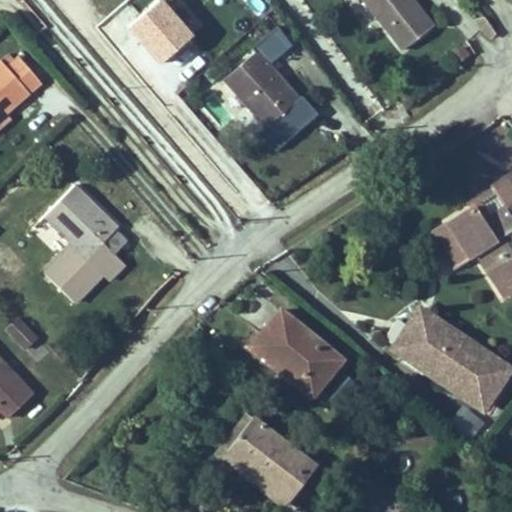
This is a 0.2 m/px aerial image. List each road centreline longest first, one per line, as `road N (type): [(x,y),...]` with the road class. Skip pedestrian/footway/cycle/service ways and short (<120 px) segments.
road 1 (residential): [(255,233),(243,234),(118,370),(32,478)]
road 2 (residential): [(511,38),(434,108),(255,233)]
road 3 (residential): [(58,13),(255,233)]
road 4 (unclassified): [(32,478),(162,511)]
